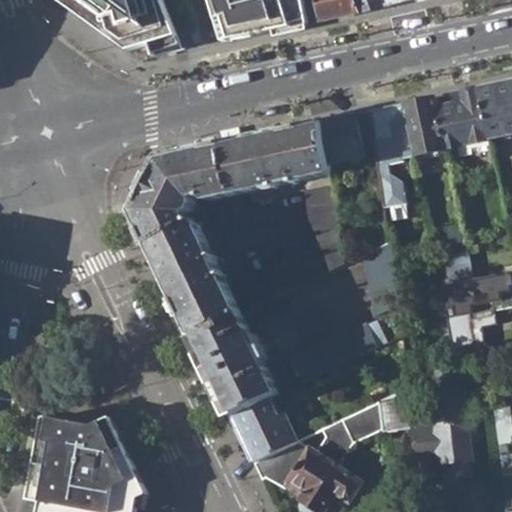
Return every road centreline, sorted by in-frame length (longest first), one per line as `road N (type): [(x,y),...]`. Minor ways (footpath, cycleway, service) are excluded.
road 1 (secondary): [(46,131),(219,511)]
road 2 (primary): [(511,29),(214,95)]
road 3 (secondary): [(0,360),(46,131)]
road 4 (primary): [(214,95),(46,131)]
road 5 (secondary): [(46,131),(6,0)]
